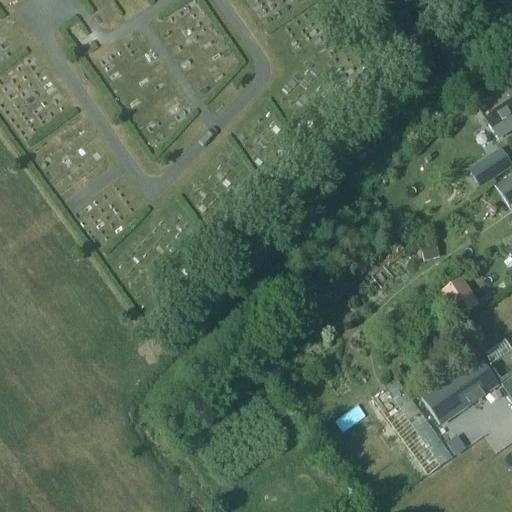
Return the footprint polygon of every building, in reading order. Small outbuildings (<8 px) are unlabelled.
[(511,87),(506,78),(471,101),(498,141),(511,131),(511,87)] [(499,151),(478,165),(490,183),(511,169),(499,151)] [(511,176),(494,188),(506,206),(511,201),(511,176)] [(435,242),(419,246),(424,263),(439,260),(435,242)] [(339,277),(323,293),(327,297),(343,281),(339,277)] [(457,324),(479,308),(461,282),(438,297),(457,324)] [(477,357),(419,398),(440,428),(498,387),(477,357)] [(382,391),(371,399),(381,412),(427,478),(451,460),(396,381),(382,391)]
